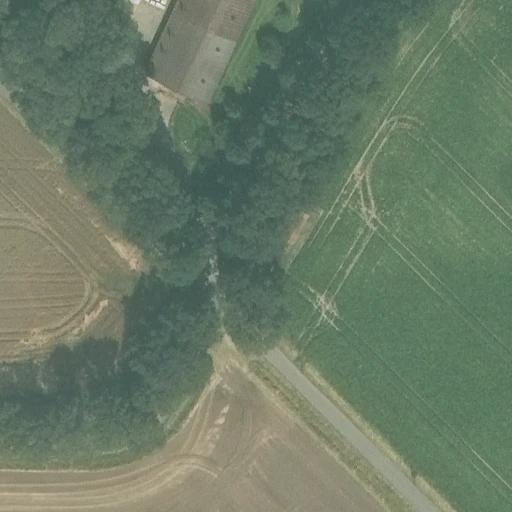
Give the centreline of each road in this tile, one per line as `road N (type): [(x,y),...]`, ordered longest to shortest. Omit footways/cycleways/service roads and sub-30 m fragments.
road 1 (residential): [(0,83),(428,511)]
road 2 (track): [(0,466),(169,462),(234,318)]
